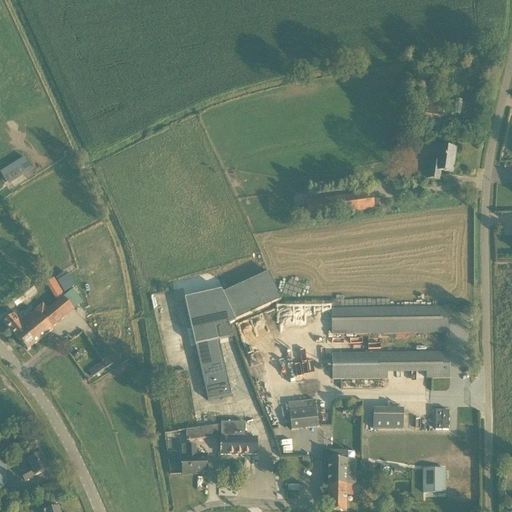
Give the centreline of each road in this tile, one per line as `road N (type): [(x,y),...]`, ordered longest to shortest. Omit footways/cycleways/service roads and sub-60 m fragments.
road 1 (unclassified): [(486,511),(482,170),(511,32)]
road 2 (unclassified): [(99,511),(34,390),(0,349)]
